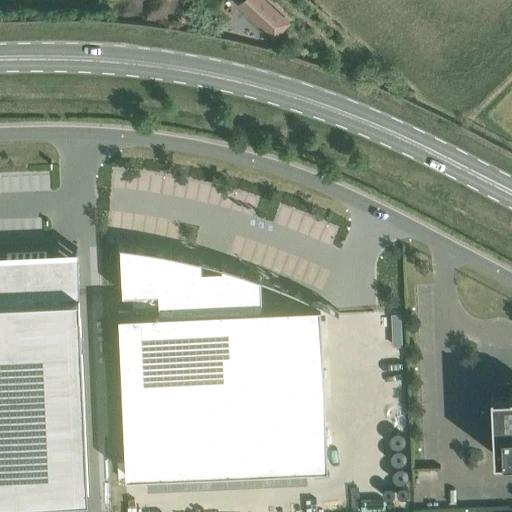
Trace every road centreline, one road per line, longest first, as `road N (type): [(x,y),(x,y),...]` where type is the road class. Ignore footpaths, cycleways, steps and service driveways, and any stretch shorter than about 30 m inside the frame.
road 1 (unclassified): [(0,133),(151,139),(238,157),(325,185),(511,281)]
road 2 (secondary): [(0,59),(152,64),(243,83),(329,109),(511,192)]
